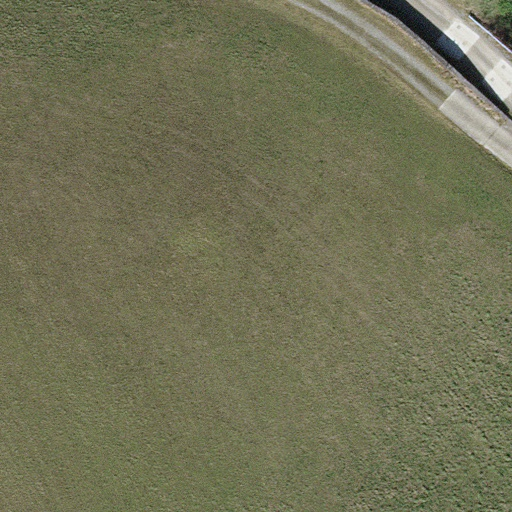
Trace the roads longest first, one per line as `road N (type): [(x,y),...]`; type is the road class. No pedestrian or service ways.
road 1 (track): [(511,149),(374,42),(296,0)]
road 2 (track): [(511,86),(410,0)]
